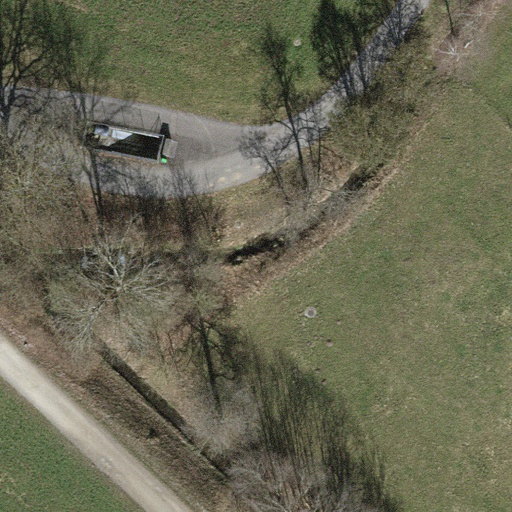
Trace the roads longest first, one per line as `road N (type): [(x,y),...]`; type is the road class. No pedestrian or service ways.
road 1 (track): [(417,0),(353,94),(245,167),(147,185),(38,164),(0,133)]
road 2 (track): [(164,511),(0,357)]
